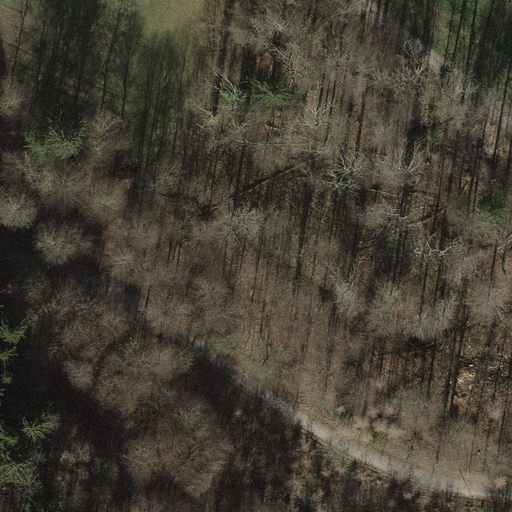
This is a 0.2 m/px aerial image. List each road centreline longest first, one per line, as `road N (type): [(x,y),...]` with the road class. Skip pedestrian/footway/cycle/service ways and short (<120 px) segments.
road 1 (track): [(511,495),(484,494),(365,455),(127,296),(0,251)]
road 2 (track): [(394,0),(511,69)]
